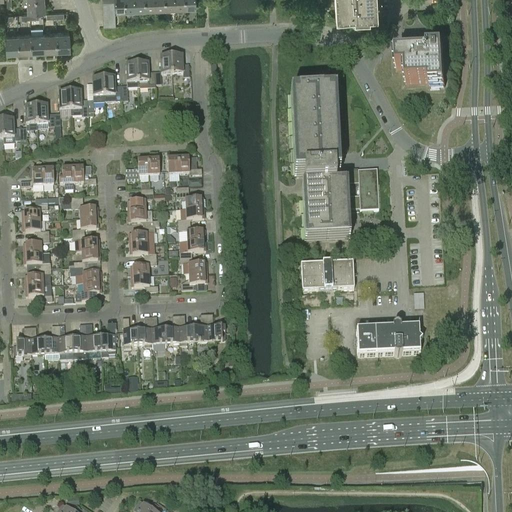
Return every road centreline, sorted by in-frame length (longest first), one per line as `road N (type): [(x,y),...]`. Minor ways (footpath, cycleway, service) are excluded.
road 1 (primary): [(0,469),(495,427)]
road 2 (primary): [(493,397),(0,442)]
road 3 (residential): [(116,315),(214,307),(225,298),(198,38)]
road 4 (residential): [(476,157),(432,156),(404,143),(361,67),(330,40),(198,38)]
road 5 (tertiary): [(476,157),(493,397)]
road 6 (residential): [(5,257),(9,320),(116,315)]
road 7 (tertiary): [(511,310),(490,156)]
road 8 (residential): [(116,315),(109,188),(101,180)]
road 9 (tertiary): [(479,37),(476,157)]
